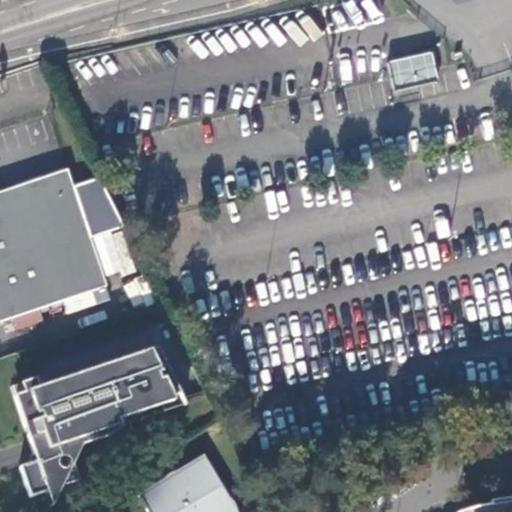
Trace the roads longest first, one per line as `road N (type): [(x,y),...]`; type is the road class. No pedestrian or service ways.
road 1 (residential): [(511,467),(452,476),(384,511)]
road 2 (primary): [(10,28),(138,0)]
